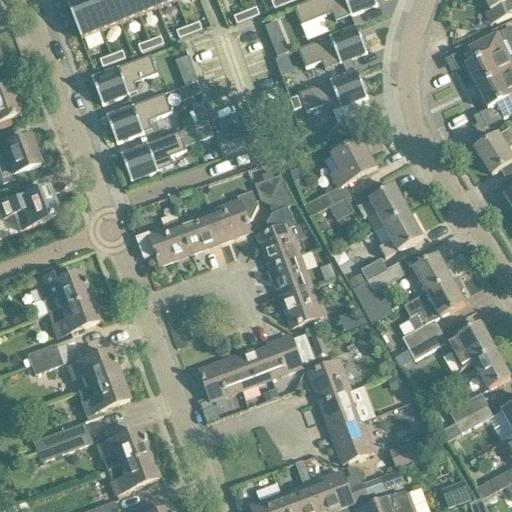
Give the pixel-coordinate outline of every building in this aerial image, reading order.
[(102,34),(121,27),(110,0),(92,0),(89,2),(102,34)] [(140,19),(132,0),(110,0),(121,27),(140,19)] [(160,11),(155,0),(132,0),(140,19),(160,11)] [(155,0),(160,11),(178,3),(176,0),(155,0)] [(275,12),(286,7),(283,0),(282,0),(272,4),(275,12)] [(333,16),(336,24),(351,18),(378,8),(374,0),(319,0),(294,10),(302,29),(333,16)] [(511,0),(485,0),(496,26),(511,18),(511,0)] [(102,34),(89,2),(70,9),(70,8),(68,8),(82,42),(102,34)] [(246,15),(249,22),(260,18),(257,10),(246,15)] [(237,27),(249,22),(246,15),(234,19),(237,27)] [(202,33),(200,25),(188,30),(191,37),(202,33)] [(272,45),(283,40),(277,26),(266,30),(272,45)] [(326,73),(341,67),(352,62),(368,56),(357,29),(299,53),(306,71),(322,65),(326,73)] [(466,67),(477,89),(511,72),(511,29),(469,51),(475,63),(466,67)] [(191,37),(188,30),(177,34),(180,41),(191,37)] [(162,40),(150,44),(153,52),(164,47),(162,40)] [(142,56),(153,52),(150,44),(139,48),(142,56)] [(123,54),(112,58),(115,66),(126,62),(123,54)] [(112,58),(101,63),(103,70),(115,66),(112,58)] [(135,87),(158,78),(151,59),(92,81),(103,108),(130,98),(138,94),(135,87)] [(352,62),(341,67),(345,78),(357,73),(352,62)] [(511,72),(477,89),(489,112),(497,108),(504,121),(511,117),(511,72)] [(341,111),(368,100),(357,73),(345,78),(299,97),(307,115),(329,106),(333,114),(341,111)] [(194,74),(182,79),(186,89),(189,88),(198,85),(194,74)] [(198,85),(189,88),(192,98),(202,95),(198,85)] [(183,102),(192,98),(189,88),(186,89),(179,92),(183,102)] [(0,93),(0,131),(11,127),(9,122),(21,118),(10,89),(0,93)] [(144,136),(153,133),(150,125),(173,116),(165,97),(107,120),(117,147),(144,136)] [(302,111),(298,99),(290,102),(294,113),(302,111)] [(200,128),(208,125),(210,124),(202,105),(192,109),(200,128)] [(202,143),(213,138),(208,125),(200,128),(197,129),(202,143)] [(511,159),(507,152),(511,149),(511,131),(499,140),(498,138),(476,152),(492,178),(511,165),(511,159)] [(171,160),(187,154),(180,135),(121,158),(132,185),(159,174),(174,168),(171,160)] [(2,151),(0,151),(0,182),(2,188),(5,187),(17,182),(15,178),(21,175),(40,168),(30,140),(11,147),(2,150),(2,151)] [(333,159),(324,164),(333,179),(339,190),(340,192),(345,189),(377,172),(361,143),(350,150),(336,157),(333,159)] [(291,175),(294,185),(305,182),(301,171),(291,175)] [(261,203),(270,208),(284,183),(282,178),(255,187),(261,203)] [(284,183),(270,208),(280,213),(287,210),(295,207),(286,192),(284,183)] [(377,215),(385,229),(409,215),(395,189),(370,203),(371,204),(359,211),(365,222),(377,215)] [(0,205),(0,215),(2,222),(13,217),(19,233),(59,218),(49,190),(10,205),(9,202),(0,205)] [(224,212),(211,217),(221,244),(234,239),(235,241),(252,235),(248,223),(251,222),(258,209),(252,195),(238,200),(239,204),(223,210),(224,212)] [(328,196),(304,209),(310,220),(334,208),(328,196)] [(330,211),(338,224),(353,215),(346,202),(330,211)] [(271,236),(258,240),(265,258),(267,257),(271,270),(269,270),(270,271),(302,259),(301,259),(299,259),(295,247),(297,246),(296,243),(302,241),(304,240),(300,228),(295,230),(287,210),(280,213),(273,216),(267,226),(271,236)] [(409,215),(385,229),(393,244),(381,250),(387,261),(399,255),(424,241),(409,215)] [(192,257),(181,226),(180,226),(176,216),(161,222),(165,232),(149,238),(149,236),(136,241),(145,263),(157,258),(161,269),(178,262),(178,260),(190,256),(191,258),(192,257)] [(197,220),(181,226),(192,257),(208,251),(208,249),(221,244),(211,217),(197,222),(197,220)] [(278,287),(283,300),(311,290),(306,276),(308,276),(302,259),(270,271),(276,288),(278,287)] [(415,271),(429,296),(429,297),(452,284),(438,259),(415,271)] [(381,262),(362,273),(367,283),(387,272),(381,262)] [(387,272),(367,283),(374,294),(406,277),(400,265),(387,272)] [(331,266),(320,270),(325,284),(336,280),(331,266)] [(39,293),(48,317),(90,301),(81,277),(54,287),(52,279),(37,285),(39,293)] [(463,295),(464,291),(458,280),(452,284),(429,297),(429,296),(405,309),(411,321),(420,316),(426,328),(417,333),(403,341),(409,353),(441,335),(435,324),(465,308),(459,297),(463,295)] [(311,290),(283,300),(288,313),(286,314),(292,331),(324,319),(318,304),(316,305),(311,290)] [(90,301),(48,317),(57,341),(100,325),(90,301)] [(462,373),(475,366),(496,355),(481,327),(452,343),(457,352),(452,355),(462,373)] [(358,348),(372,349),(372,331),(358,331),(358,348)] [(306,334),(291,340),(298,357),(312,352),(306,335),(306,334)] [(319,335),(309,338),(313,349),(324,345),(319,335)] [(441,335),(409,353),(415,363),(430,356),(447,346),(441,335)] [(275,348),(263,352),(273,380),(285,375),(285,377),(303,371),(298,357),(291,340),(274,346),(275,348)] [(324,345),(313,349),(317,359),(327,355),(324,345)] [(55,347),(27,358),(31,368),(59,358),(55,347)] [(247,356),(231,362),(243,393),(259,387),(258,385),(273,380),(263,352),(248,358),(247,356)] [(82,381),(86,392),(120,380),(111,355),(81,366),(82,368),(70,372),(74,384),(82,381)] [(496,355),(475,366),(490,393),(511,382),(496,355)] [(31,368),(35,379),(63,368),(59,358),(31,368)] [(243,393),(231,362),(230,362),(231,364),(218,369),(218,367),(200,374),(212,405),(229,398),(228,396),(241,391),(242,393),(243,393)] [(320,406),(321,407),(352,395),(352,394),(350,395),(345,382),(347,381),(341,364),(309,376),(315,394),(317,393),(322,405),(320,406)] [(388,382),(392,393),(403,389),(398,378),(388,382)] [(120,380),(86,392),(78,395),(83,409),(89,424),(102,420),(100,414),(129,404),(120,380)] [(276,392),(264,397),(267,404),(279,400),(276,392)] [(329,423),(334,436),(361,426),(356,411),(358,411),(352,395),(321,407),(327,423),(329,423)] [(449,415),(456,426),(488,409),(482,397),(449,415)] [(488,409),(456,426),(462,437),(494,419),(488,409)] [(85,426),(33,445),(38,457),(89,437),(85,426)] [(367,440),(361,426),(334,436),(338,449),(337,450),(343,467),(375,455),(369,439),(367,440)] [(103,462),(108,475),(150,459),(140,434),(111,445),(112,446),(99,451),(103,462)] [(93,447),(89,437),(38,457),(41,466),(93,447)] [(511,441),(507,444),(504,446),(511,460),(511,472),(499,479),(475,492),(481,503),(505,490),(506,491),(511,487),(511,441)] [(411,449),(392,456),(397,470),(416,463),(411,449)] [(150,459),(108,475),(112,487),(116,497),(130,492),(130,493),(158,482),(150,459)] [(304,464),(297,466),(301,477),(309,474),(305,463),(304,464)] [(351,480),(345,482),(349,492),(364,487),(358,470),(348,471),(351,480)] [(379,481),(365,486),(369,499),(384,494),(403,487),(398,474),(379,481)] [(326,483),(314,488),(322,511),(332,511),(336,511),(338,511),(354,506),(354,505),(368,500),(364,487),(349,492),(345,482),(342,475),(325,481),(326,483)] [(452,507),(473,501),(468,485),(447,491),(452,507)] [(288,511),(283,497),(278,487),(258,494),(262,505),(251,509),(252,511),(288,511)] [(299,491),(283,497),(288,511),(322,511),(314,488),(299,493),(299,491)] [(412,511),(406,495),(360,511),(412,511)]
